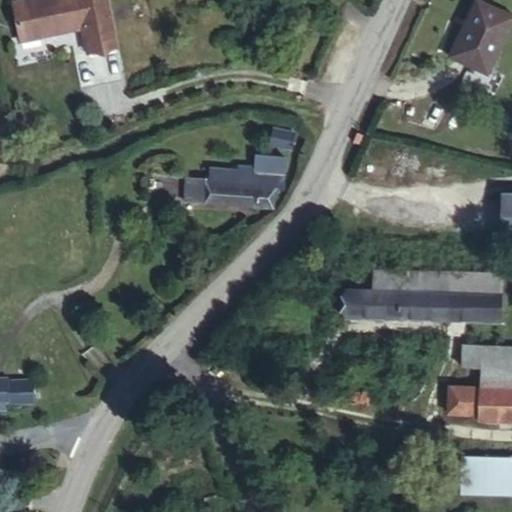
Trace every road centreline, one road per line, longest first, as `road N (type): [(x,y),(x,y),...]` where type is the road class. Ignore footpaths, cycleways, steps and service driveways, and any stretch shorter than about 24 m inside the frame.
road 1 (tertiary): [(393,0),(320,177),(294,215),(174,337)]
road 2 (unclassified): [(174,337),(237,457),(255,511)]
road 3 (tertiary): [(174,337),(96,434)]
